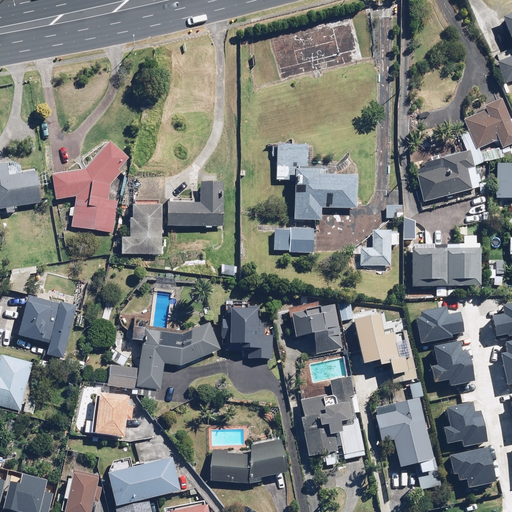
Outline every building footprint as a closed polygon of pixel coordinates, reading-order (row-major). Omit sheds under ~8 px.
[(511,5),(511,0),(506,0),(497,6),(502,13),(511,5)] [(511,12),(505,15),(511,35),(511,55),(499,60),(507,82),(511,80),(511,12)] [(511,118),(503,101),(464,120),(479,149),(499,140),(504,149),(511,145),(511,118)] [(89,168),(53,174),(57,200),(76,197),(72,227),(114,232),(118,202),(109,200),(112,184),(131,158),(112,141),(89,168)] [(325,208),(359,210),(361,176),(321,174),(322,169),(308,168),(309,144),(280,143),(278,179),(298,180),(296,219),(324,221),(325,208)] [(427,168),(419,170),(427,201),(483,187),(474,150),(425,162),(427,168)] [(0,208),(7,208),(7,214),(16,212),(15,206),(44,202),(40,171),(11,175),(10,164),(0,165),(0,208)] [(203,199),(165,198),(164,222),(222,224),(224,172),(204,171),(203,199)] [(158,205),(128,204),(128,218),(126,218),(126,236),(117,236),(117,254),(157,255),(158,205)] [(404,205),(387,204),(386,218),(404,219),(404,205)] [(315,253),(316,229),(293,228),(293,230),(275,229),(274,249),(290,250),(290,252),(315,253)] [(400,244),(400,230),(374,229),(374,247),(360,247),(360,266),(391,266),(392,244),(400,244)] [(457,286),(459,286),(459,290),(465,290),(464,286),(483,285),(483,244),(413,244),(414,286),(448,286),(448,297),(457,297),(457,286)] [(32,270),(11,266),(6,291),(27,295),(32,270)] [(32,295),(20,336),(50,345),(47,354),(65,359),(79,308),(32,295)] [(337,304),(320,307),(319,302),(290,307),(293,323),(297,323),(299,338),(315,335),(319,354),(345,350),(337,304)] [(511,336),(511,304),(504,306),(506,314),(494,316),(498,336),(510,334),(510,337),(511,336)] [(228,338),(228,350),(250,351),(250,359),(273,361),(275,334),(262,333),(264,306),(230,305),(229,318),(223,317),(222,338),(228,338)] [(414,328),(418,345),(455,337),(454,334),(468,331),(464,312),(451,315),(449,306),(426,311),(427,315),(418,317),(421,327),(414,328)] [(387,334),(383,313),(357,318),(365,363),(383,360),(384,364),(394,362),(396,373),(411,371),(408,357),(404,357),(399,332),(387,334)] [(183,366),(220,348),(210,323),(182,335),(145,330),(140,370),(112,366),(110,385),(138,389),(137,395),(156,398),(157,389),(163,390),(166,364),(183,366)] [(511,348),(511,352),(503,354),(509,384),(511,383),(511,340),(511,341),(511,348)] [(463,342),(437,346),(440,365),(434,366),(436,382),(451,380),(452,385),(477,381),(472,351),(464,352),(463,342)] [(129,358),(112,348),(106,357),(123,367),(129,358)] [(0,407),(33,415),(36,400),(25,397),(33,363),(1,356),(0,360),(0,407)] [(336,433),(341,432),(346,460),(367,456),(360,418),(355,419),(352,397),(357,396),(353,376),(330,380),(333,397),(338,396),(339,404),(328,406),(326,395),(301,399),(311,457),(339,452),(336,433)] [(130,406),(131,396),(97,393),(95,420),(86,419),(85,432),(127,435),(129,419),(133,420),(135,406),(130,406)] [(385,443),(396,440),(404,469),(415,466),(421,490),(443,485),(421,399),(392,406),(393,411),(378,415),(385,443)] [(476,402),(450,407),(453,424),(445,425),(449,444),(466,441),(467,446),(491,442),(485,411),(478,412),(476,402)] [(17,421),(6,420),(5,432),(16,432),(17,421)] [(252,450),(214,449),(213,480),(262,483),(263,478),(289,471),(281,436),(253,443),(252,450)] [(456,474),(460,473),(461,480),(469,479),(471,488),(498,483),(491,447),(452,455),(456,474)] [(174,457),(111,471),(118,502),(116,502),(114,503),(116,511),(154,511),(152,500),(182,493),(174,457)] [(93,511),(101,476),(75,470),(71,469),(65,495),(58,493),(57,501),(64,503),(62,511),(66,511),(67,511),(93,511)] [(17,511),(48,511),(53,494),(44,492),(47,479),(21,473),(19,482),(12,481),(5,509),(17,511)] [(168,511),(212,511),(211,503),(168,511)]
